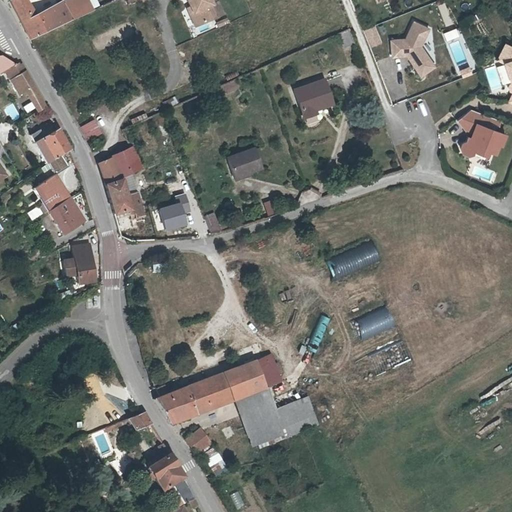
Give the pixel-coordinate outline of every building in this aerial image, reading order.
[(32,40),(78,20),(70,1),(37,15),(29,0),(12,0),(32,40)] [(78,20),(97,12),(91,0),(72,0),(70,1),(78,20)] [(191,15),(188,17),(193,30),(212,22),(207,9),(210,8),(206,0),(184,0),(188,10),(191,15)] [(212,22),(221,18),(216,6),(210,8),(207,9),(212,22)] [(404,41),(389,42),(390,59),(405,58),(412,68),(416,65),(421,72),(431,65),(419,48),(427,31),(412,24),(404,41)] [(459,26),(444,31),(460,77),(475,72),(459,26)] [(350,33),(341,37),(346,50),(355,46),(350,33)] [(511,51),(503,46),(495,61),(501,64),(508,85),(506,88),(507,93),(510,94),(506,103),(511,105),(511,51)] [(38,113),(46,108),(27,74),(25,71),(19,69),(11,67),(3,63),(0,61),(0,76),(1,78),(6,75),(20,98),(28,94),(38,113)] [(416,65),(412,68),(419,78),(433,69),(431,65),(421,72),(416,65)] [(232,82),(219,88),(222,96),(235,90),(235,88),(232,82)] [(332,104),(328,93),(325,82),(295,92),(303,119),(305,118),(316,115),(314,109),(319,107),(320,110),(333,106),(332,104)] [(10,119),(18,116),(15,106),(7,108),(10,119)] [(468,111),(455,122),(463,133),(471,136),(470,140),(465,138),(464,143),(460,144),(458,149),(459,154),(465,156),(470,155),(470,152),(484,157),(486,153),(492,155),(496,145),(499,146),(503,135),(477,125),(481,116),(468,111)] [(94,121),(80,129),(88,142),(101,135),(94,121)] [(10,138),(3,123),(0,123),(0,137),(2,142),(10,138)] [(30,140),(48,168),(53,162),(70,152),(58,132),(44,141),(39,134),(30,140)] [(258,147),(252,150),(256,161),(262,159),(258,147)] [(105,182),(120,178),(119,176),(142,168),(133,148),(97,163),(100,169),(103,175),(104,179),(105,182)] [(232,175),(233,177),(248,171),(249,173),(259,168),(256,161),(252,150),(251,149),(226,160),(227,162),(232,175)] [(233,177),(235,182),(250,176),(249,173),(248,171),(233,177)] [(58,203),(69,195),(55,173),(37,185),(51,207),(58,203)] [(120,178),(105,182),(121,234),(131,239),(152,238),(136,190),(126,193),(120,178)] [(58,203),(51,207),(65,230),(84,219),(69,195),(58,203)] [(266,215),(275,214),(273,200),(264,201),(266,215)] [(26,212),(31,220),(42,213),(37,206),(26,212)] [(208,219),(212,231),(221,230),(222,229),(217,216),(208,219)] [(66,275),(76,273),(78,282),(95,278),(89,242),(71,245),(73,257),(62,259),(66,275)] [(372,242),(326,261),(334,280),(380,261),(372,242)] [(315,243),(294,248),(300,270),(321,264),(315,243)] [(167,264),(151,265),(152,273),(168,272),(167,264)] [(374,276),(340,292),(348,311),(382,296),(374,276)] [(180,310),(189,308),(184,282),(175,284),(180,310)] [(62,299),(72,295),(70,289),(59,294),(62,299)] [(362,341),(396,326),(387,306),(353,322),(362,341)] [(316,353),(330,318),(321,314),(307,349),(316,353)] [(377,376),(411,361),(403,342),(369,356),(377,376)] [(250,345),(236,351),(241,365),(256,360),(250,345)] [(268,385),(281,380),(271,355),(257,361),(268,385)] [(257,360),(256,360),(241,365),(169,390),(161,393),(158,394),(155,395),(171,420),(231,398),(268,385),(257,361),(257,360)] [(158,384),(161,393),(169,390),(166,382),(158,384)] [(275,405),(268,385),(231,398),(251,443),(313,421),(302,396),(275,405)] [(150,423),(144,412),(129,419),(136,429),(150,423)] [(186,437),(196,451),(207,443),(197,429),(186,437)] [(157,456),(159,459),(169,453),(163,443),(158,446),(163,452),(157,456)] [(191,488),(169,453),(159,459),(147,466),(162,490),(172,483),(179,494),(175,496),(180,506),(196,497),(191,488)] [(236,509),(244,506),(238,491),(230,495),(236,509)] [(199,505),(196,498),(191,501),(194,507),(199,505)]
